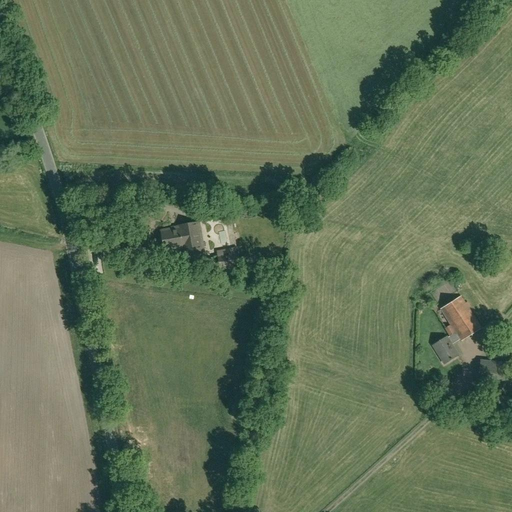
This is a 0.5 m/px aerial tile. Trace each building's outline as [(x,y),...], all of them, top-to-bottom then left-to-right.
[(205,261),(198,223),(178,226),(178,228),(161,231),(164,251),(182,248),(185,265),(205,261)] [(237,247),(217,251),(220,271),(240,268),(237,247)] [(441,310),(451,325),(456,333),(447,338),(447,337),(433,346),(444,363),(458,355),(451,345),(460,339),(461,341),(481,328),(461,297),(441,310)] [(479,361),(476,387),(503,390),(506,363),(479,361)] [(469,392),(466,404),(479,408),(483,395),(469,392)]
